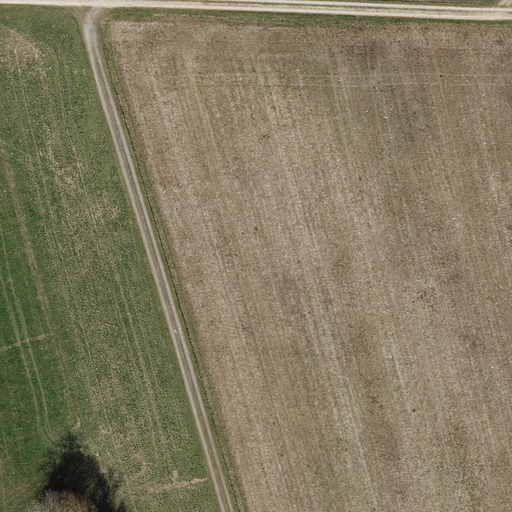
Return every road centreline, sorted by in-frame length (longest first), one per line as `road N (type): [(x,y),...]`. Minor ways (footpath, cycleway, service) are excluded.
road 1 (track): [(217,511),(70,5)]
road 2 (track): [(0,1),(511,12)]
